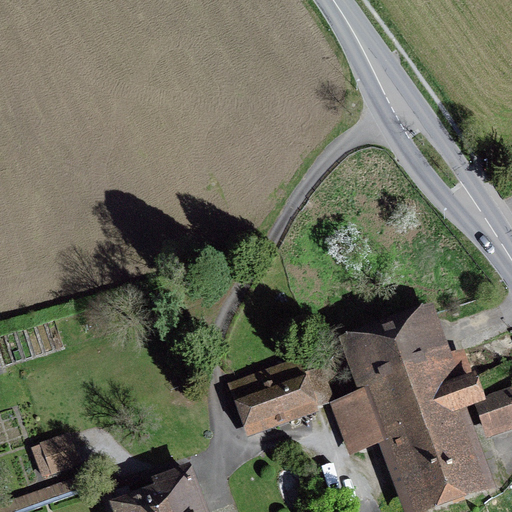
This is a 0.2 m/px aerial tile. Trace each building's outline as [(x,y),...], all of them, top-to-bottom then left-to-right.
[(459,418),(480,410),(491,437),(511,428),(511,393),(485,404),(475,377),(464,381),(436,307),(336,344),(397,511),(443,511),(488,496),(459,418)] [(316,354),(231,383),(250,435),(336,406),(316,354)] [(90,432),(58,445),(69,475),(101,462),(90,432)] [(207,511),(192,470),(113,496),(118,511),(207,511)] [(5,511),(17,511),(83,490),(79,478),(2,503),(5,511)]
